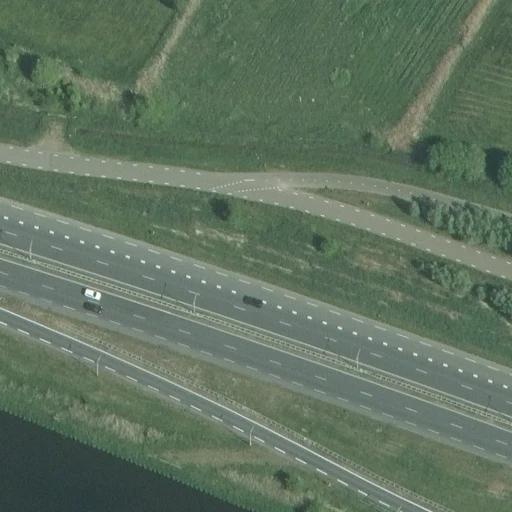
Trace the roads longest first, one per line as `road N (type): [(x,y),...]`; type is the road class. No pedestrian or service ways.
road 1 (trunk): [(511,404),(0,230)]
road 2 (trunk): [(0,277),(511,450)]
road 3 (unclassified): [(0,153),(228,183),(511,274)]
road 4 (trunk): [(0,318),(243,425),(412,511)]
